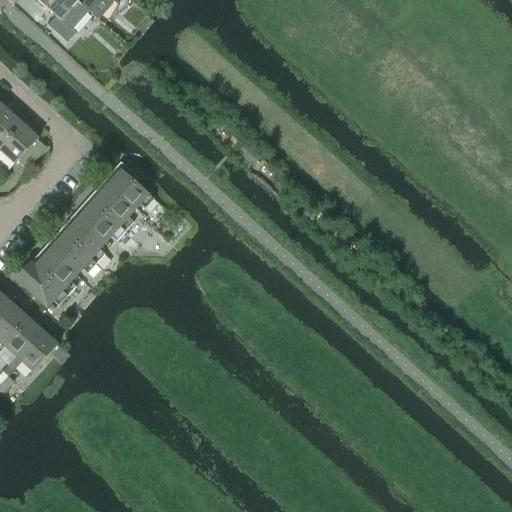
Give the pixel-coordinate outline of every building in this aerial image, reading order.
[(72,0),(35,0),(55,17),(46,27),(66,44),(74,34),(91,16),(88,14),(72,0)] [(72,0),(88,14),(100,0),(72,0)] [(6,111),(0,117),(0,150),(26,122),(19,115),(15,119),(6,111)] [(26,122),(0,150),(0,152),(15,167),(18,163),(27,154),(37,142),(39,140),(30,132),(33,128),(26,122)] [(27,154),(18,163),(27,171),(36,162),(46,150),(37,142),(27,154)] [(236,153),(253,168),(261,159),(245,144),(236,153)] [(105,189),(134,213),(142,219),(144,217),(136,210),(140,206),(145,211),(154,201),(148,196),(121,172),(105,189)] [(91,205),(125,233),(133,224),(128,219),(134,213),(105,189),(91,205)] [(76,222),(105,245),(111,239),(116,243),(125,233),(91,205),(76,222)] [(61,239),(95,266),(105,256),(100,251),(105,245),(76,222),(61,239)] [(47,255),(75,279),(82,271),(87,276),(95,266),(61,239),(47,255)] [(35,269),(67,299),(76,288),(71,284),(75,279),(47,255),(35,269)] [(47,311),(54,303),(58,308),(67,299),(35,269),(30,265),(14,282),(47,311)] [(1,296),(0,297),(0,325),(16,309),(1,296)] [(0,325),(0,344),(6,349),(30,322),(16,309),(0,325)] [(30,322),(6,349),(15,358),(9,365),(15,372),(22,364),(20,362),(43,334),(30,322)] [(20,362),(22,364),(33,374),(58,347),(43,334),(20,362)] [(14,384),(9,379),(15,372),(9,365),(0,374),(0,391),(4,395),(14,384)]
